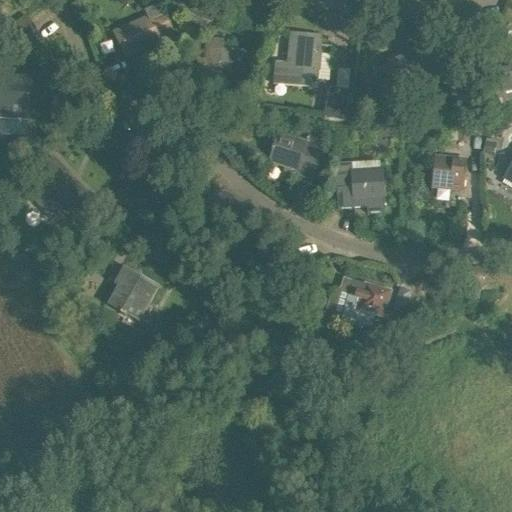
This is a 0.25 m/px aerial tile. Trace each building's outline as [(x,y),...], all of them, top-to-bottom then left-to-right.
[(164,13),(151,19),(114,37),(124,58),(174,35),(164,13)] [(35,29),(27,17),(5,32),(13,44),(35,29)] [(205,28),(191,17),(180,31),(194,42),(205,28)] [(318,67),(322,34),(291,31),(288,64),(292,64),(289,86),(314,88),(316,67),(318,67)] [(245,73),(255,74),(256,62),(246,62),(247,54),(223,52),(224,42),(208,41),(205,62),(198,61),(196,84),(244,89),(245,73)] [(376,65),(374,95),(422,98),(424,67),(376,65)] [(511,67),(498,70),(500,84),(511,82),(511,67)] [(30,81),(0,79),(0,117),(28,119),(30,81)] [(347,94),(335,93),(335,109),(327,109),(326,121),(346,122),(347,94)] [(486,132),(499,136),(503,121),(490,118),(486,132)] [(313,182),(328,130),(312,125),(307,145),(278,136),(270,164),(285,168),(282,177),(295,181),(297,177),(313,182)] [(470,129),(458,129),(458,143),(470,143),(470,129)] [(486,140),(483,155),(495,157),(497,142),(486,140)] [(31,177),(46,192),(45,193),(65,215),(86,195),(66,173),(51,158),(31,177)] [(464,163),(435,160),(432,189),(462,192),(464,163)] [(381,173),(352,175),(354,204),(383,201),(381,173)] [(111,197),(120,210),(133,201),(124,188),(111,197)] [(74,229),(83,241),(91,236),(82,223),(74,229)] [(167,239),(153,238),(152,262),(166,263),(167,239)] [(303,257),(295,263),(303,275),(311,269),(303,257)] [(138,323),(157,288),(125,271),(118,283),(122,285),(109,308),(138,323)] [(390,294),(366,286),(352,281),(341,316),(346,321),(370,328),(374,316),(383,319),(390,294)] [(438,289),(439,297),(448,296),(447,288),(438,289)] [(453,295),(433,299),(435,314),(455,311),(453,295)]
